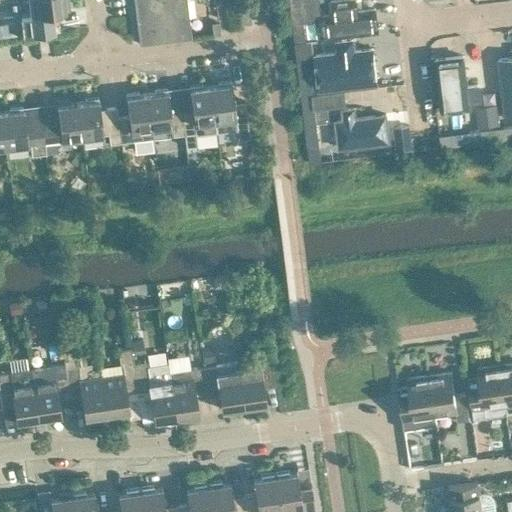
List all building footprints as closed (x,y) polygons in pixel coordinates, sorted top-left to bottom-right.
[(28,0),(31,14),(21,15),(23,34),(59,29),(57,11),(69,9),(68,0),(28,0)] [(191,37),(186,0),(172,0),(136,4),(137,5),(142,15),(143,21),(141,41),(141,43),(139,43),(191,37)] [(289,0),(292,21),(304,20),(304,15),(321,13),(319,0),(289,0)] [(329,11),(323,11),(326,36),(378,30),(375,5),(343,9),(342,1),(328,3),(329,11)] [(240,23),(243,22),(251,21),(249,11),(239,12),(240,23)] [(304,20),(292,21),(295,43),(307,42),(304,20)] [(220,33),(218,22),(211,22),(213,34),(220,33)] [(314,53),(318,90),(377,83),(372,46),(356,48),(355,38),(336,40),(337,50),(314,53)] [(313,93),(307,42),(295,43),(301,95),(313,93)] [(511,119),(511,54),(497,56),(505,120),(511,119)] [(486,118),(479,60),(462,62),(465,92),(457,93),(459,109),(467,108),(469,120),(486,118)] [(218,84),(210,85),(216,129),(236,127),(238,139),(249,137),(245,100),(234,102),(231,80),(217,82),(218,84)] [(216,129),(210,85),(203,86),(203,83),(189,85),(191,97),(180,98),(185,134),(186,143),(197,142),(196,132),(216,129)] [(185,134),(180,98),(169,100),(167,88),(154,89),(154,92),(147,93),(153,137),(159,136),(185,134)] [(153,137),(147,93),(140,94),(139,91),(126,93),(128,115),(118,116),(120,141),(153,137)] [(328,92),(313,93),(301,95),(308,146),(320,145),(315,107),(330,106),(328,92)] [(85,101),(77,102),(82,136),(108,133),(109,143),(120,141),(118,116),(117,106),(104,108),(105,111),(100,111),(98,96),(85,98),(85,101)] [(82,136),(77,102),(70,102),(70,100),(56,102),(58,116),(53,117),(53,114),(41,116),(45,141),(82,136)] [(25,121),(23,106),(9,107),(9,110),(2,111),(6,145),(30,143),(31,154),(46,153),(45,141),(41,116),(29,117),(30,120),(25,121)] [(342,118),(337,118),(341,148),(391,141),(387,112),(356,116),(355,107),(341,108),(342,118)] [(511,136),(511,124),(504,126),(502,109),(501,109),(489,111),(491,127),(493,139),(511,136)] [(435,117),(438,138),(447,137),(443,116),(435,117)] [(493,139),(491,127),(469,130),(471,142),(493,140),(493,139)] [(228,359),(225,336),(205,338),(208,361),(228,359)] [(122,372),(100,375),(106,412),(129,409),(126,394),(138,392),(134,362),(131,346),(118,348),(120,363),(122,372)] [(50,365),(31,368),(33,380),(38,416),(60,413),(58,398),(69,396),(64,367),(63,359),(62,355),(49,357),(50,365)] [(263,387),(275,385),(270,356),(257,358),(259,365),(238,369),(243,405),(265,402),(263,387)] [(176,415),(171,379),(168,362),(147,365),(146,361),(134,362),(138,392),(150,390),(154,419),(176,415)] [(243,405),(238,369),(237,361),(203,366),(207,395),(219,393),(221,408),(243,405)] [(511,412),(511,362),(500,364),(507,413),(511,412)] [(507,413),(500,364),(478,367),(479,375),(468,377),(474,418),(507,413)] [(106,412),(100,375),(80,379),(78,365),(64,367),(69,396),(81,394),(84,415),(106,412)] [(190,368),(170,371),(171,379),(176,415),(198,412),(196,397),(207,395),(203,366),(190,368)] [(38,416),(33,380),(31,368),(0,372),(0,392),(1,401),(2,406),(14,404),(16,419),(38,416)] [(451,371),(430,374),(436,414),(456,411),(457,420),(470,419),(466,393),(455,394),(451,371)] [(436,414),(430,374),(408,378),(409,386),(398,387),(400,403),(404,428),(417,426),(437,423),(436,414)] [(314,511),(311,485),(299,486),(297,471),(292,472),(292,469),(274,472),(280,511),(314,511)] [(280,511),(274,472),(257,474),(257,477),(253,478),(255,493),(243,495),(245,511),(280,511)] [(245,511),(243,495),(232,497),(230,481),(226,482),(225,479),(207,482),(211,511),(245,511)] [(495,511),(494,500),(494,499),(494,498),(493,496),(491,495),(490,494),(488,493),(486,493),(481,494),(479,480),(449,485),(451,497),(452,505),(447,505),(448,511),(495,511)] [(176,505),(177,511),(211,511),(207,482),(190,484),(190,487),(186,488),(188,503),(176,505)] [(157,484),(139,487),(143,511),(177,511),(176,505),(165,507),(162,486),(157,487),(157,484)] [(143,511),(139,487),(122,489),(122,492),(118,493),(120,508),(108,510),(108,511),(143,511)] [(108,511),(108,510),(97,511),(94,491),(89,492),(89,489),(71,492),(74,511),(108,511)] [(74,511),(71,492),(54,494),(54,497),(50,498),(52,511),(74,511)]
